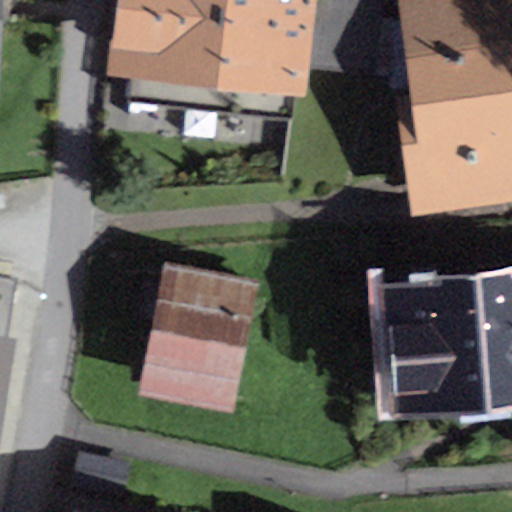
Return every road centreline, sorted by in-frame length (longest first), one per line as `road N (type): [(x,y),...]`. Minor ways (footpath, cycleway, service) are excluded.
road 1 (residential): [(30,511),(72,229),(94,0)]
road 2 (track): [(511,472),(333,483),(43,430)]
